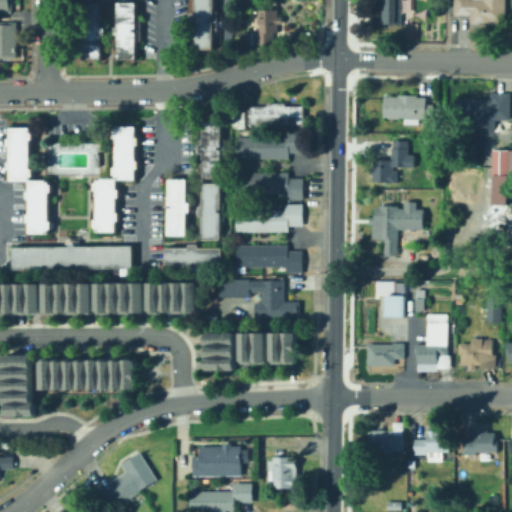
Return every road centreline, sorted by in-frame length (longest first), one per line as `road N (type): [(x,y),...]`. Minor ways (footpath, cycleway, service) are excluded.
road 1 (tertiary): [(0,92),(181,89),(300,57),(511,61)]
road 2 (tertiary): [(337,0),(331,511)]
road 3 (residential): [(332,396),(181,401),(120,420),(88,443)]
road 4 (residential): [(511,396),(332,396)]
